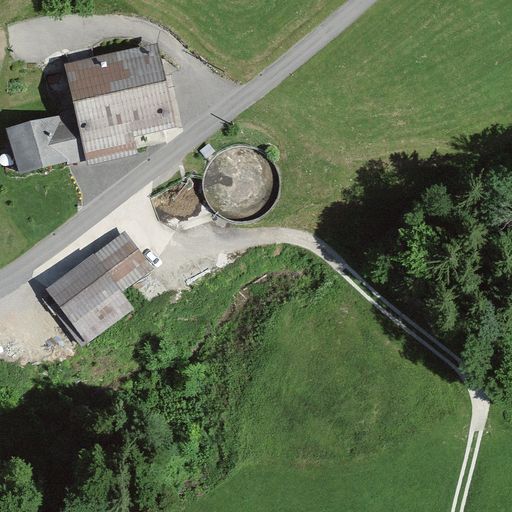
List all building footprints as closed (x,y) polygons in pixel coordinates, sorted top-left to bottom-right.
[(158,54),(67,72),(87,167),(138,157),(135,139),(174,131),(158,54)] [(60,120),(4,133),(14,178),(70,165),(60,120)] [(222,152),(212,161),(207,168),(203,181),(204,194),(209,206),(218,215),(234,222),(247,222),(260,218),(270,209),(274,203),(278,191),(278,177),(273,165),(260,152),(247,148),(234,148),(222,152)] [(152,271),(125,232),(42,290),(81,345),(131,310),(119,294),(152,271)] [(0,351),(15,345),(1,310),(0,310),(0,351)]
